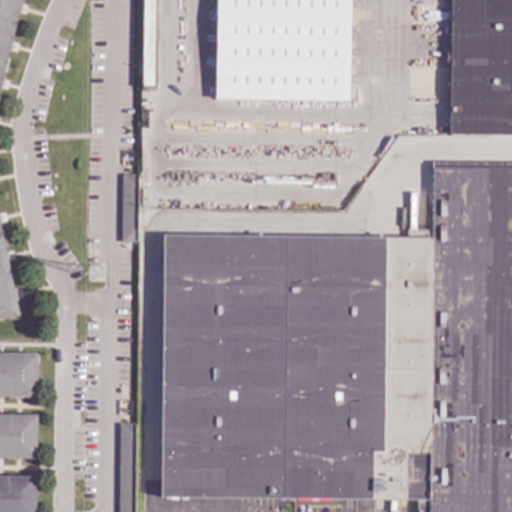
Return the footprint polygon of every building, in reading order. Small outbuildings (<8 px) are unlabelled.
[(0,0),(21,0),(0,85),(0,0)] [(153,0),(152,85),(141,85),(141,0),(153,0)] [(349,0),(348,102),(214,100),(215,0),(349,0)] [(511,0),(511,134),(448,134),(450,0),(511,0)] [(511,511),(416,511),(416,500),(160,497),(162,235),(405,237),(405,230),(431,230),(431,162),(511,162),(511,511)] [(136,242),(119,242),(120,174),(137,174),(136,242)] [(0,230),(18,315),(0,318),(0,230)] [(35,397),(0,396),(0,353),(36,354),(35,397)] [(35,458),(0,458),(0,414),(35,415),(35,458)] [(133,511),(116,511),(118,425),(134,425),(133,511)] [(34,511),(0,511),(0,476),(34,477),(34,511)] [(384,511),(384,500),(341,500),(341,511),(384,511)]
